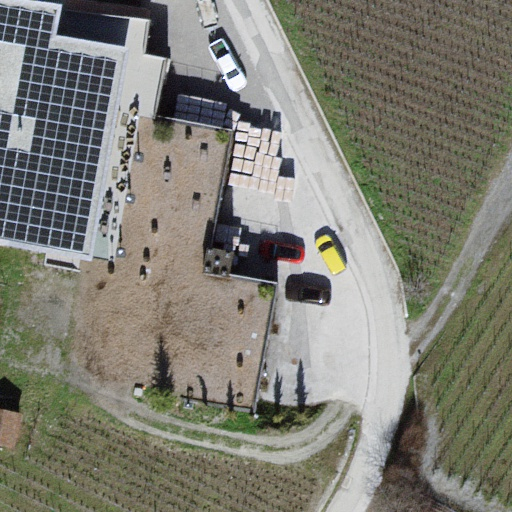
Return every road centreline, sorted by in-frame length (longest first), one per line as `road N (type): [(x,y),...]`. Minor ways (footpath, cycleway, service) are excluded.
road 1 (unclassified): [(344,511),(376,427),(388,367),(385,319),(343,200),(243,0)]
road 2 (track): [(388,367),(438,306),(511,174)]
